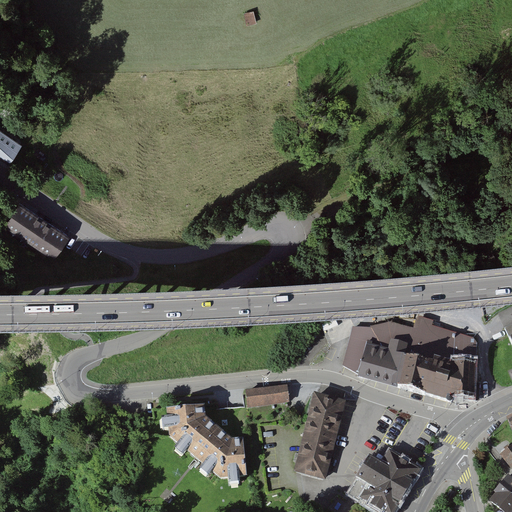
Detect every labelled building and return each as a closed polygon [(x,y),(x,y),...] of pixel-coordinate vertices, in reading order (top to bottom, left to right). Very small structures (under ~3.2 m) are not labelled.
[(245,13),(247,26),(259,25),(258,12),(245,13)] [(0,159),(11,167),(25,145),(0,129),(0,159)] [(70,237),(19,204),(5,227),(56,260),(70,237)] [(359,374),(359,376),(447,403),(450,403),(458,405),(458,400),(478,401),(480,384),(474,385),(476,365),(476,344),(473,338),(432,326),(433,322),(419,318),(421,312),(397,307),(392,323),(370,328),(353,328),(343,366),(345,367),(359,374)] [(286,387),(246,392),(248,408),(289,403),(286,387)] [(346,403),(315,396),(306,429),(295,473),(325,481),(335,446),(346,403)] [(205,419),(204,408),(166,412),(169,439),(221,481),(247,478),(243,440),(233,441),(205,419)] [(293,408),(280,417),(287,426),(300,417),(296,412),(293,408)] [(487,433),(491,436),(498,428),(494,424),(487,433)] [(511,444),(500,454),(511,468),(511,467),(511,444)] [(369,458),(348,495),(377,511),(396,511),(420,471),(415,468),(390,453),(382,466),(369,458)] [(490,503),(490,511),(511,511),(511,479),(510,478),(490,503)] [(354,511),(357,509),(337,497),(328,511),(354,511)]
